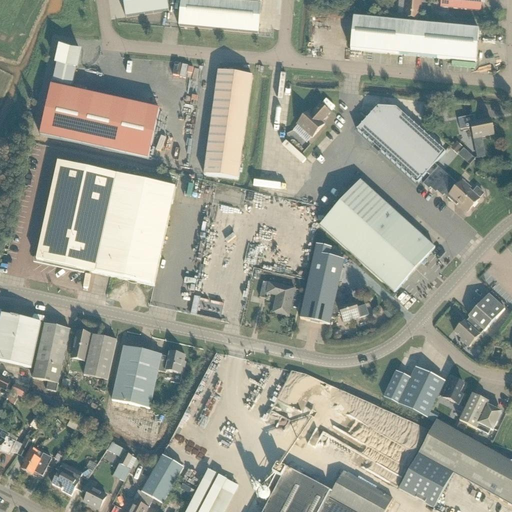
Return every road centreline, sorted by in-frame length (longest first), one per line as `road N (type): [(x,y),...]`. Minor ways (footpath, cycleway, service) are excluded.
road 1 (tertiary): [(416,322),(381,352),(336,362),(0,291)]
road 2 (unclassified): [(285,63),(511,84)]
road 3 (unclassified): [(105,0),(110,33),(129,48),(285,63)]
road 4 (tertiary): [(511,221),(416,322)]
